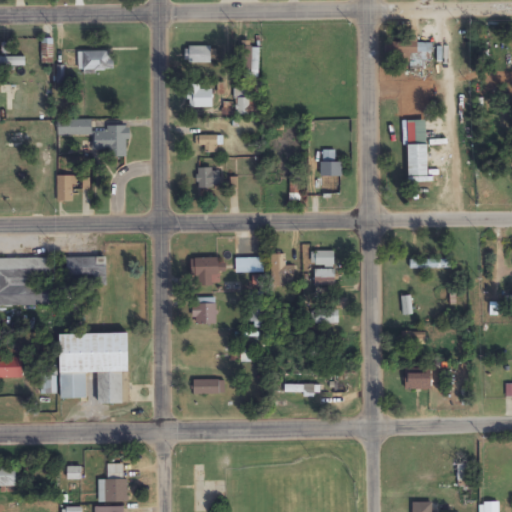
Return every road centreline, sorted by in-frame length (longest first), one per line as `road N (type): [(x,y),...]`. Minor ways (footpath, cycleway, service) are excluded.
road 1 (residential): [(375,511),(365,0)]
road 2 (residential): [(511,4),(0,12)]
road 3 (residential): [(0,432),(511,425)]
road 4 (residential): [(511,219),(0,225)]
road 5 (residential): [(162,511),(158,0)]
